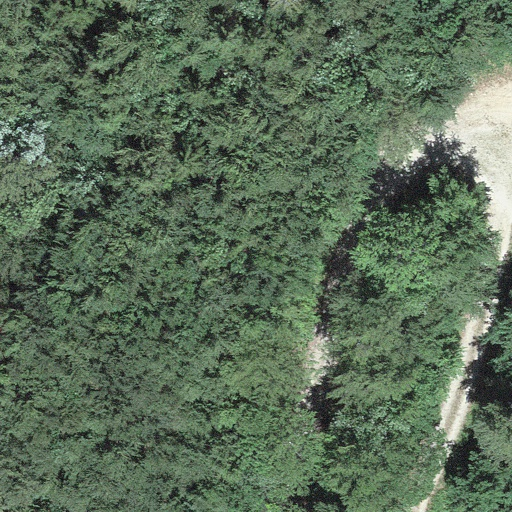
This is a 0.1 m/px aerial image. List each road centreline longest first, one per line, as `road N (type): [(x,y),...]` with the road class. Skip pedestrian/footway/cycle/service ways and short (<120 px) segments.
road 1 (track): [(278,511),(308,440),(359,230),(395,178),(511,92)]
road 2 (track): [(511,219),(466,379),(415,511)]
